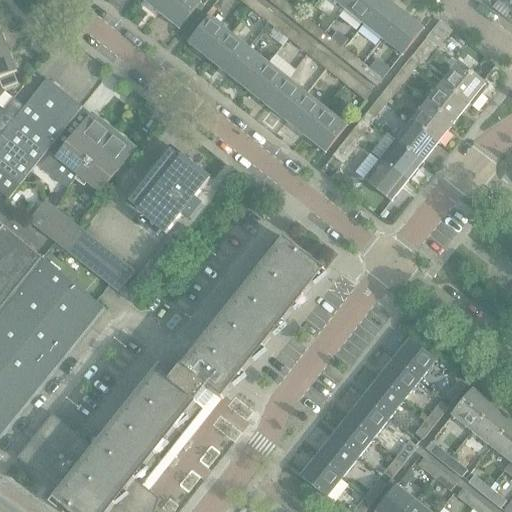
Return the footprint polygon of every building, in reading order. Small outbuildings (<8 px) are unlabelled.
[(141,0),(161,16),(172,0),(141,0)] [(202,3),(198,0),(172,0),(161,16),(180,31),(202,3)] [(236,0),(249,10),(256,2),(253,0),(236,0)] [(264,0),(280,12),(286,4),(280,0),(264,0)] [(330,0),(344,11),(352,0),(330,0)] [(352,0),(344,11),(364,26),(384,0),(352,0)] [(384,0),(364,26),(383,42),(404,15),(386,0),(384,0)] [(249,10),(269,26),(275,18),(256,2),(249,10)] [(280,12),(299,27),(305,20),(286,4),(280,12)] [(424,30),(404,15),(383,42),(402,58),(424,30)] [(189,46),(208,61),(230,34),(211,18),(189,46)] [(269,26),(288,41),(295,33),(275,18),(269,26)] [(299,27),(319,43),(325,35),(305,20),(299,27)] [(288,41),(308,57),(314,49),(295,33),(288,41)] [(0,34),(0,56),(9,53),(2,34),(0,34)] [(208,61),(228,77),(250,49),(230,34),(208,61)] [(319,43),(338,58),(344,50),(325,35),(319,43)] [(427,39),(411,59),(421,67),(437,48),(427,39)] [(228,77),(247,93),(269,65),(250,49),(228,77)] [(308,57),(327,73),(334,64),(314,49),(308,57)] [(338,58),(357,73),(363,66),(344,50),(338,58)] [(17,73),(9,53),(0,56),(0,84),(2,90),(18,84),(14,74),(17,73)] [(247,93),(267,108),(289,81),(295,73),(275,58),(269,65),(247,93)] [(421,67),(411,59),(396,78),(404,85),(419,66),(421,67)] [(327,73),(347,88),(353,80),(334,64),(327,73)] [(459,64),(443,84),(470,106),(486,86),(459,64)] [(382,80),(363,66),(357,73),(376,88),(382,80)] [(396,78),(380,98),(389,104),(404,85),(396,78)] [(0,193),(9,201),(83,108),(48,80),(26,108),(14,99),(0,115),(0,193)] [(267,108),(286,124),(308,96),(316,86),(309,80),(301,90),(289,81),(267,108)] [(371,94),(353,80),(347,88),(365,103),(371,94)] [(443,84),(427,104),(454,125),(470,106),(443,84)] [(286,124),(306,139),(328,112),(308,96),(286,124)] [(380,98),(365,117),(373,123),(389,104),(380,98)] [(427,104),(412,123),(439,144),(454,125),(427,104)] [(347,128),(328,112),(306,139),(325,155),(347,128)] [(57,160),(79,177),(115,131),(94,114),(57,160)] [(348,138),(356,145),(373,123),(365,117),(348,138)] [(412,123),(396,142),(423,164),(439,144),(412,123)] [(137,148),(115,131),(79,177),(101,194),(137,148)] [(358,146),(356,145),(348,138),(332,157),(342,165),(358,146)] [(396,142),(381,161),(408,183),(423,164),(396,142)] [(134,197),(128,204),(165,234),(166,235),(182,215),(190,221),(203,206),(194,199),(210,180),(172,150),(134,197)] [(392,203),(408,183),(381,161),(365,182),(392,203)] [(45,202),(37,212),(52,224),(60,214),(45,202)] [(29,223),(44,234),(52,224),(37,212),(29,223)] [(44,234),(67,253),(83,232),(60,214),(52,224),(44,234)] [(0,310),(42,258),(0,223),(0,310)] [(67,253),(79,262),(95,242),(83,232),(67,253)] [(170,238),(165,245),(173,251),(178,245),(170,238)] [(222,402),(247,370),(325,273),(285,241),(171,384),(157,373),(96,450),(54,415),(18,459),(60,494),(54,501),(67,511),(155,511),(159,501),(147,492),(209,415),(204,411),(216,397),(222,402)] [(134,273),(95,242),(79,262),(118,293),(123,287),(134,273)] [(165,245),(160,251),(168,258),(173,251),(165,245)] [(160,251),(154,258),(163,265),(168,258),(160,251)] [(0,438),(105,310),(42,258),(0,310),(0,438)] [(154,258),(149,264),(157,271),(163,265),(154,258)] [(149,264),(144,271),(152,277),(157,271),(149,264)] [(144,271),(139,278),(147,284),(152,277),(144,271)] [(139,278),(133,284),(142,291),(142,290),(147,284),(139,278)] [(133,284),(128,291),(136,298),(142,291),(133,284)] [(123,287),(118,293),(131,304),(136,298),(128,291),(123,287)] [(410,341),(394,362),(420,383),(436,362),(410,341)] [(394,362),(378,381),(405,402),(420,383),(394,362)] [(454,403),(467,387),(459,380),(446,397),(454,403)] [(378,381),(363,401),(389,421),(405,402),(378,381)] [(453,418),(472,433),(493,407),(474,392),(453,418)] [(363,401),(347,420),(373,441),(389,421),(363,401)] [(441,403),(427,420),(435,426),(449,409),(441,403)] [(472,433),(491,449),(511,423),(511,422),(493,407),(472,433)] [(347,420),(332,439),(358,460),(373,441),(347,420)] [(423,442),(435,426),(427,420),(415,435),(423,442)] [(511,423),(491,449),(511,464),(511,462),(511,423)] [(332,439),(316,459),(343,479),(358,460),(332,439)] [(409,442),(396,459),(404,465),(417,448),(409,442)] [(430,453),(446,466),(452,459),(436,446),(430,453)] [(327,499),(343,479),(316,459),(301,478),(327,499)] [(392,481),(404,465),(396,459),(384,475),(392,481)] [(468,471),(452,459),(446,466),(462,479),(468,471)] [(419,467),(435,480),(441,473),(425,460),(419,467)] [(457,486),(441,473),(435,480),(451,493),(457,486)] [(468,484),(485,497),(491,489),(474,476),(468,484)] [(379,482),(366,498),(373,504),(386,488),(379,482)] [(375,511),(409,511),(416,503),(396,487),(375,511)] [(507,502),(491,489),(485,497),(501,510),(507,502)] [(457,498),(473,511),(480,504),(463,491),(457,498)] [(367,511),(373,504),(366,498),(355,511),(367,511)] [(409,511),(427,511),(416,503),(409,511)]
